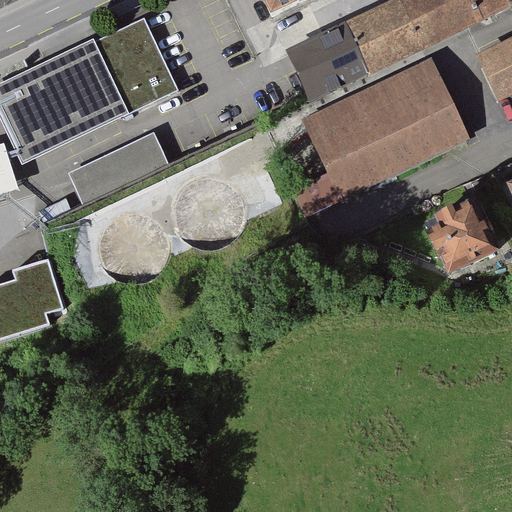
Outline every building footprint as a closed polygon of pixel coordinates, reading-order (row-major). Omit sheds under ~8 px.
[(261,0),(271,20),(313,0),(261,0)] [(511,0),(397,0),(279,57),(303,107),(511,6),(511,0)] [(180,96),(145,22),(94,46),(129,120),(180,96)] [(511,40),(466,63),(489,111),(511,99),(511,40)] [(94,46),(0,89),(0,124),(22,171),(129,120),(94,46)] [(422,63),(293,127),(333,208),(462,144),(422,63)] [(154,137),(67,178),(83,210),(170,168),(154,137)] [(0,151),(0,202),(19,196),(4,150),(0,151)] [(178,245),(188,250),(199,252),(210,250),(219,245),(227,237),(232,227),(233,216),(230,205),(225,195),(216,188),(205,184),(193,183),(182,187),(173,194),(166,204),(163,216),(165,227),(170,237),(178,245)] [(448,270),(506,241),(481,192),(423,221),(448,270)] [(155,269),(158,259),(159,248),(156,237),(150,228),(141,221),(131,217),(119,217),(107,221),(98,228),(91,239),(89,250),(90,262),(96,273),(105,281),(116,286),(128,287),(138,284),(148,278),(155,269)] [(8,285),(0,287),(0,347),(53,330),(49,318),(67,312),(50,260),(4,275),(8,285)]
